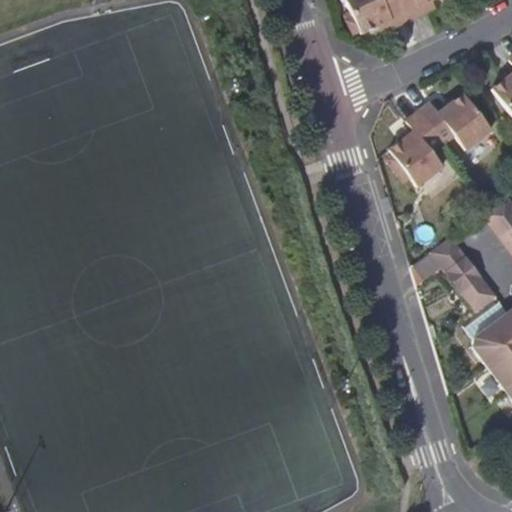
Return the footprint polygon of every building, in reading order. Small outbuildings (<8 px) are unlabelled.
[(375,31),(405,17),(396,0),(338,0),(356,39),(375,31)] [(396,0),(405,17),(429,5),(440,0),(396,0)] [(429,5),(405,17),(409,26),(434,15),(429,5)] [(409,26),(405,17),(375,31),(379,40),(409,26)] [(346,38),(342,25),(337,26),(341,40),(346,38)] [(511,65),(509,68),(511,71),(511,80),(493,95),(511,121),(511,65)] [(442,118),(433,108),(420,118),(450,156),(461,147),(471,160),(496,139),(466,100),(442,118)] [(437,166),(450,156),(420,118),(407,128),(416,140),(390,159),(395,165),(409,185),(419,199),(445,177),(437,166)] [(402,191),(409,185),(395,165),(388,171),(402,191)] [(511,265),(511,211),(504,201),(491,210),(477,220),(511,265)] [(472,320),(493,303),(447,244),(427,258),(472,320)] [(511,312),(475,340),(472,364),(511,414),(511,312)]
